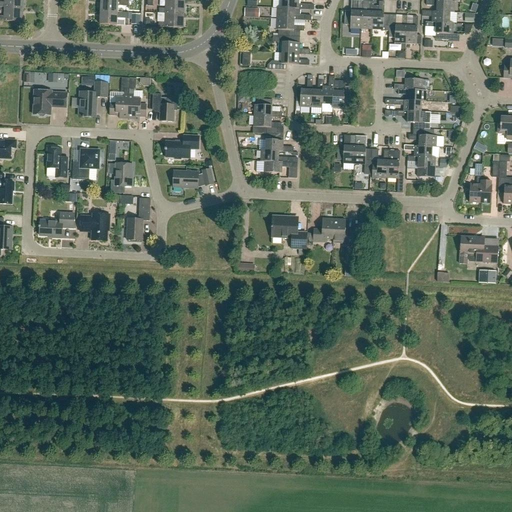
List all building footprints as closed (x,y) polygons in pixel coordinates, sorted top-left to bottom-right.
[(5,7),(23,8),(23,0),(5,0),(5,2),(0,2),(0,7),(5,8),(5,7)] [(118,1),(106,0),(101,0),(101,12),(118,13),(123,13),(123,6),(129,7),(130,1),(118,0),(118,1)] [(184,15),(184,1),(167,0),(166,0),(166,9),(159,9),(159,14),(166,14),(184,15)] [(299,5),(299,0),(281,0),(282,9),(295,10),(301,10),(314,11),(314,6),(299,5)] [(454,2),(454,0),(431,0),(431,1),(427,1),(427,6),(437,7),(437,12),(437,13),(450,13),(454,14),(455,2),(454,2)] [(363,12),(363,5),(363,2),(352,1),(351,12),(345,12),(345,26),(351,26),(350,29),(361,30),(362,12),(363,12)] [(373,13),(374,7),(374,2),(369,2),(369,5),(363,5),(363,12),(362,12),(361,30),(372,30),(373,13)] [(389,32),(390,16),(384,16),(385,3),(379,3),(379,7),(374,7),(373,13),(372,30),(383,31),(389,32)] [(23,23),(23,8),(5,7),(5,8),(4,17),(0,16),(0,21),(4,21),(4,22),(23,23)] [(278,8),(277,19),(295,20),(295,21),(311,21),(312,16),(300,16),(301,10),(295,10),(282,9),(278,8)] [(255,9),(245,9),(245,17),(255,17),(255,9)] [(101,12),(100,25),(117,26),(125,26),(126,19),(131,19),(132,14),(132,13),(123,13),(118,13),(101,12)] [(423,12),(422,17),(433,17),(433,23),(450,24),(454,24),(456,24),(457,14),(454,14),(450,13),(437,13),(437,12),(423,12)] [(140,25),(140,15),(132,14),(131,19),(131,25),(140,25)] [(158,14),(157,23),(159,23),(165,23),(166,14),(159,14),(158,14)] [(183,29),(184,15),(166,14),(165,23),(159,23),(158,28),(165,28),(183,29)] [(407,28),(408,17),(403,17),(402,27),(396,27),(397,16),(390,16),(389,32),(389,39),(395,39),(395,44),(406,45),(407,28)] [(407,28),(406,45),(421,45),(421,36),(417,36),(418,17),(413,17),(413,28),(407,28)] [(294,26),(295,21),(295,20),(277,19),(277,30),(279,31),(278,36),(300,38),(300,32),(304,32),(305,27),(294,26)] [(433,23),(426,23),(426,28),(436,29),(436,38),(436,41),(449,41),(450,35),(453,35),(454,24),(450,24),(433,23)] [(426,28),(425,37),(436,38),(436,29),(426,28)] [(300,38),(278,36),(278,37),(273,36),(273,43),(282,43),(282,54),(299,54),(299,55),(310,55),(310,50),(300,50),(300,38)] [(286,65),(309,66),(309,61),(299,60),(299,55),(299,54),(282,54),(282,62),(275,62),(274,70),(286,71),(286,65)] [(511,60),(510,61),(510,67),(504,66),(503,79),(511,79),(511,60)] [(297,87),(297,102),(300,102),(300,108),(311,108),(312,91),(313,76),(308,76),(307,91),(301,91),(301,87),(297,87)] [(323,87),(322,105),(333,105),(333,92),(334,92),(334,81),(334,77),(329,77),(329,88),(323,87)] [(119,116),(119,119),(128,120),(129,79),(122,78),(121,93),(121,94),(124,95),(123,98),(116,98),(116,104),(110,103),(109,116),(119,116)] [(140,79),(140,83),(143,87),(150,87),(150,80),(150,79),(140,78),(140,79)] [(136,94),(136,79),(129,79),(128,120),(136,120),(136,117),(146,118),(147,105),(141,105),(141,99),(134,99),(134,95),(136,94)] [(422,91),(422,80),(405,80),(405,85),(395,85),(394,90),(398,90),(422,91)] [(323,87),(324,81),(318,81),(318,91),(312,91),(311,108),(321,109),(322,109),(322,105),(323,87)] [(345,92),(345,82),(334,81),(334,92),(333,92),(333,105),(332,107),(332,109),(333,109),(343,110),(343,111),(350,111),(351,92),(345,92)] [(107,98),(107,84),(95,83),(95,93),(80,93),(79,117),(83,117),(83,118),(84,118),(96,118),(97,98),(107,98)] [(424,91),(422,91),(398,90),(398,95),(408,95),(408,101),(422,102),(421,102),(426,103),(426,91),(424,91)] [(66,108),(67,94),(52,93),(52,92),(34,91),(33,115),(38,115),(40,117),(44,117),(46,116),(51,116),(51,108),(66,108)] [(110,93),(110,103),(116,104),(116,98),(123,98),(124,95),(121,94),(121,93),(110,93)] [(161,98),(161,95),(153,95),(152,110),(160,111),(160,122),(174,123),(174,111),(177,111),(178,99),(161,98)] [(272,117),(272,118),(282,118),(283,113),(272,112),(273,101),(259,100),(258,106),(255,106),(254,117),(272,117)] [(385,100),(384,105),(404,106),(404,111),(404,112),(421,113),(421,102),(422,102),(408,101),(385,100)] [(397,117),(408,117),(407,123),(413,124),(413,130),(424,130),(429,130),(430,113),(421,113),(404,112),(404,111),(397,111),(397,112),(397,117)] [(272,123),(272,118),(272,117),(254,117),(254,128),(266,128),(266,134),(284,135),(284,129),(282,129),(282,124),(272,123)] [(511,118),(501,118),(501,125),(500,125),(500,127),(501,127),(501,128),(498,128),(498,134),(507,135),(506,140),(511,140),(511,118)] [(424,136),(424,130),(413,130),(413,136),(409,135),(409,141),(419,141),(419,147),(432,148),(436,148),(437,137),(424,136)] [(266,134),(265,151),(279,152),(294,153),(294,148),(283,147),(284,135),(266,134)] [(199,150),(199,137),(184,136),(183,143),(166,142),(165,149),(165,151),(166,151),(166,158),(175,158),(175,160),(181,160),(181,159),(190,159),(190,150),(199,150)] [(355,147),(356,137),(345,136),(344,147),(338,147),(337,161),(343,161),(343,164),(344,164),(354,165),(355,147)] [(355,147),(354,165),(365,165),(365,175),(371,175),(371,163),(372,150),(366,150),(367,137),(356,137),(355,147)] [(16,149),(16,141),(0,140),(0,158),(3,158),(3,159),(11,160),(12,149),(16,149)] [(477,143),(474,149),(482,153),(485,147),(477,143)] [(419,147),(404,146),(404,151),(415,152),(415,157),(414,158),(432,158),(432,148),(419,147)] [(68,158),(61,158),(62,150),(48,149),(47,169),(56,169),(55,178),(67,179),(68,158)] [(102,151),(81,150),(81,163),(73,163),(72,180),(89,181),(90,169),(98,169),(98,167),(102,164),(102,151)] [(372,178),(388,179),(389,162),(389,151),(384,151),(384,161),(378,161),(379,150),(372,150),(371,163),(373,164),(372,178)] [(265,151),(261,151),(261,162),(265,162),(289,163),(298,163),(298,158),(279,157),(279,152),(265,151)] [(389,162),(388,179),(398,179),(398,183),(404,184),(404,175),(399,175),(400,152),(389,151),(389,162)] [(500,162),(499,178),(504,178),(505,162),(510,163),(510,157),(500,156),(500,162)] [(414,158),(415,157),(408,157),(408,162),(418,163),(418,169),(418,178),(435,179),(436,158),(432,158),(414,158)] [(298,169),(298,163),(289,163),(265,162),(264,173),(282,174),(282,168),(289,168),(289,179),(297,179),(298,169)] [(132,187),(132,179),(131,179),(132,165),(116,164),(115,181),(111,181),(111,193),(124,194),(124,187),(132,187)] [(480,204),(482,177),(482,165),(475,165),(475,177),(477,178),(477,186),(470,185),(470,203),(480,204)] [(213,185),(210,170),(202,172),(203,175),(198,176),(198,173),(174,172),(173,188),(198,189),(198,186),(205,184),(206,186),(213,185)] [(14,192),(14,183),(4,183),(4,175),(0,174),(0,204),(12,205),(13,192),(14,192)] [(482,177),(480,204),(492,204),(492,186),(492,182),(486,182),(486,178),(482,177)] [(504,178),(499,178),(498,178),(497,194),(504,194),(503,205),(511,205),(511,178),(504,179),(504,178)] [(149,222),(150,207),(150,200),(140,199),(139,220),(128,219),(127,241),(130,241),(131,242),(138,243),(140,241),(142,241),(143,221),(149,222)] [(74,229),(74,215),(60,214),(60,222),(40,221),(40,227),(39,227),(39,229),(40,229),(40,236),(52,237),(52,238),(62,239),(62,228),(74,229)] [(109,231),(110,215),(93,214),(92,217),(81,217),(80,232),(92,233),(91,241),(107,242),(107,231),(109,231)] [(298,233),(298,220),(284,220),(284,218),(273,217),(272,227),(271,229),(272,229),(272,244),(283,245),(283,238),(292,239),(292,249),(306,250),(307,234),(298,233)] [(0,256),(1,257),(1,250),(11,250),(12,228),(4,228),(4,219),(0,218),(0,256)] [(333,240),(334,220),(323,220),(322,230),(314,230),(313,243),(327,243),(327,240),(333,240)] [(333,240),(333,243),(353,244),(354,232),(345,231),(346,221),(334,220),(333,240)] [(460,254),(460,259),(468,259),(470,262),(475,262),(477,259),(476,263),(483,263),(492,263),(492,262),(496,262),(497,239),(484,239),(461,238),(460,254)] [(237,264),(237,273),(248,273),(248,265),(237,264)] [(496,272),(480,271),(479,284),(496,285),(496,272)] [(438,273),(437,282),(449,283),(449,274),(438,273)]
